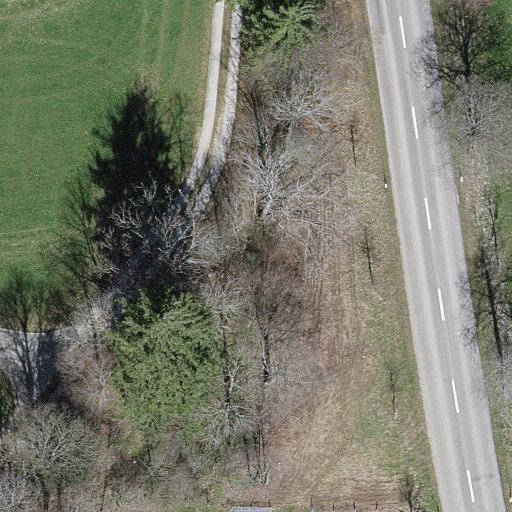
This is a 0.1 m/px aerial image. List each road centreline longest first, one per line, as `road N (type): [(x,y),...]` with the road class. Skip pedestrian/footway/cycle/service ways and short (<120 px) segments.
road 1 (track): [(0,455),(197,189),(214,142),(229,0)]
road 2 (tertiary): [(397,0),(475,511)]
